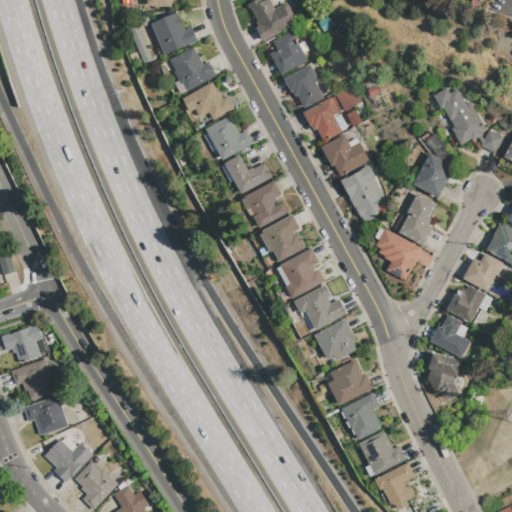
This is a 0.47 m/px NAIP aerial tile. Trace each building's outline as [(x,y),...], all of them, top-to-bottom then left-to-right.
[(171,0),(171,8),(147,6),(147,0),(171,0)] [(264,42),(256,29),(259,27),(257,23),(258,22),(249,5),(258,0),(260,0),(262,3),(269,0),(274,10),(285,4),(297,24),(264,42)] [(164,55),(151,24),(177,13),(185,31),(187,30),(186,26),(190,25),(197,41),(164,55)] [(144,65),(127,27),(137,23),(153,61),(144,65)] [(281,75),(270,54),(277,50),(273,43),(291,33),(307,62),(281,75)] [(187,92),(183,84),(181,85),(175,73),(176,72),(170,61),(193,48),(203,66),(208,63),(216,76),(187,92)] [(305,108),(298,96),(296,97),(293,92),(292,93),(284,80),(309,66),(318,81),(314,83),(323,98),(305,108)] [(213,120),(208,113),(200,117),(196,109),(189,112),(182,100),(212,84),(222,102),(227,99),(233,109),(213,120)] [(461,146),(451,129),(454,128),(443,108),(441,110),(433,97),(446,89),(449,94),(457,90),(465,103),(468,101),(486,131),(481,133),(482,136),(472,142),(471,140),(461,146)] [(324,142),(317,130),(314,131),(311,126),(310,127),(303,114),(330,99),(338,113),(333,116),(342,132),(324,142)] [(223,160),(206,130),(230,117),(240,135),(246,131),(253,144),(223,160)] [(494,154),(480,147),(488,132),(502,139),(494,154)] [(340,177),(334,166),(332,167),(321,148),(344,135),(350,148),(359,143),(369,162),(340,177)] [(511,162),(503,158),(511,141),(511,162)] [(438,198),(413,185),(429,155),(452,167),(447,176),(450,178),(438,198)] [(241,195),(224,164),(240,156),(248,171),(252,168),(253,170),(264,164),(271,178),(241,195)] [(364,223),(361,218),(360,218),(356,211),(349,198),(350,197),(341,181),(368,166),(375,178),(373,179),(383,197),(379,199),(382,205),(379,207),(381,209),(373,218),(364,223)] [(258,230),(252,219),(255,217),(245,198),(273,182),(280,195),(275,198),(277,202),(273,204),(275,207),(283,203),(288,213),(258,230)] [(423,246),(399,234),(410,214),(407,213),(417,194),(437,205),(429,219),(431,220),(428,226),(432,228),(423,246)] [(280,262),(263,232),(292,216),(299,229),(293,233),(294,235),(297,233),(305,248),(280,262)] [(511,265),(486,252),(493,238),(499,225),(502,227),(503,224),(511,228),(511,265)] [(405,281),(387,271),(391,263),(384,259),(386,256),(379,253),(381,249),(376,246),(385,230),(420,249),(414,260),(416,261),(405,281)] [(3,276),(0,267),(0,250),(6,248),(15,273),(3,276)] [(293,299),(286,288),(291,285),(281,266),(311,249),(318,263),(310,267),(313,274),(317,272),(323,283),(293,299)] [(486,292),(463,280),(474,259),(480,262),(484,254),(501,263),(486,292)] [(316,331),(306,312),(301,314),(295,302),(324,286),(330,297),(327,298),(331,305),(339,300),(346,314),(316,331)] [(470,323),(445,310),(457,289),(460,291),(461,287),(466,290),(468,286),(492,299),(485,311),(478,308),(470,323)] [(461,358),(430,342),(438,327),(441,329),(448,316),(461,323),(460,325),(466,328),(461,338),(469,342),(461,358)] [(328,361),(315,337),(344,320),(356,341),(352,343),(356,351),(341,359),(339,355),(328,361)] [(20,364),(16,353),(13,354),(12,350),(6,352),(1,338),(37,325),(42,339),(35,342),(40,357),(20,364)] [(445,400),(441,393),(437,395),(428,379),(430,372),(429,370),(432,355),(461,362),(453,384),(458,393),(445,400)] [(28,402),(22,384),(16,387),(11,372),(44,361),(55,393),(28,402)] [(339,407),(328,384),(334,381),(330,374),(354,362),(362,377),(364,376),(372,390),(339,407)] [(373,394),(379,407),(371,411),(381,430),(358,441),(353,430),(352,431),(342,410),(373,394)] [(23,409),(57,397),(67,427),(40,437),(34,421),(28,423),(23,409)] [(374,475),(359,444),(383,432),(393,451),(399,448),(405,460),(374,475)] [(66,483),(54,472),(57,469),(44,457),(60,441),(72,453),(80,444),(92,455),(66,483)] [(93,510),(83,500),(87,496),(81,489),(82,488),(75,480),(90,463),(100,472),(102,470),(117,485),(93,510)] [(396,510),(394,506),(393,506),(392,505),(390,506),(383,490),(380,491),(375,481),(407,464),(414,478),(403,484),(405,488),(411,488),(414,494),(411,500),(406,502),(407,506),(396,510)] [(146,503),(148,505),(142,509),(144,511),(117,511),(122,509),(113,495),(127,487),(134,497),(140,493),(141,494),(145,491),(151,500),(146,503)]
